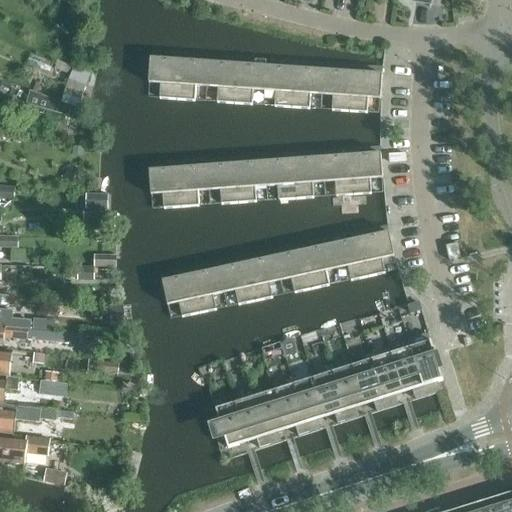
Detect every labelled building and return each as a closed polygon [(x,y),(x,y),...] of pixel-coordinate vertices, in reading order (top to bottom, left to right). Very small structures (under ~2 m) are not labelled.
[(159,100),(177,101),(179,62),(162,61),(162,65),(152,65),(152,60),(150,60),(149,84),(160,85),(159,100)] [(195,88),(207,88),(208,69),(197,68),(197,63),(179,62),(177,101),(194,102),(195,88)] [(217,103),(234,105),(237,66),(219,65),(219,69),(208,69),(207,88),(218,89),(217,103)] [(253,92),(264,92),(265,72),(254,72),(254,67),(237,66),(234,105),(252,106),(253,92)] [(69,80),(84,87),(89,75),(74,69),(69,80)] [(274,107),(292,109),(294,70),(277,69),(277,73),(265,72),(264,92),(275,93),(274,107)] [(310,95),(322,96),(323,76),(312,76),(312,71),(294,70),(292,109),(309,110),(310,95)] [(332,111),(349,112),(352,74),(334,73),(334,77),(323,76),(322,96),(333,97),(332,111)] [(352,74),(349,112),(367,114),(368,99),(380,100),(382,75),(379,75),(379,80),(369,80),(369,75),(352,74)] [(69,80),(64,94),(80,99),(84,87),(69,80)] [(31,93),(27,106),(46,112),(46,111),(68,117),(71,106),(61,103),(31,93)] [(64,94),(61,103),(71,106),(87,111),(90,102),(64,94)] [(46,112),(27,106),(25,112),(44,117),(46,112)] [(73,147),(72,156),(83,157),(84,148),(73,147)] [(368,156),(351,157),(354,196),(371,195),(370,180),(383,179),(381,155),(378,155),(378,160),(368,160),(368,156)] [(333,163),(322,164),(324,184),(335,183),(336,197),(354,196),(351,157),(333,159),(333,163)] [(311,160),(293,162),(296,200),(314,199),(313,184),(324,184),(322,164),(311,165),(311,160)] [(276,167),(265,168),(266,188),(278,187),(279,201),(296,200),(293,162),(276,163),(276,167)] [(253,165),(236,166),(239,204),(256,203),(255,189),(266,188),(265,168),(254,169),(253,165)] [(218,172),(207,172),(209,192),(220,191),(221,206),(239,204),(236,166),(218,167),(218,172)] [(196,169),(178,170),(181,209),(199,207),(198,193),(209,192),(207,172),(196,173),(196,169)] [(181,209),(178,170),(161,171),(161,176),(151,177),(151,172),(149,172),(151,196),(163,196),(164,210),(181,209)] [(0,185),(0,197),(13,199),(14,189),(14,187),(0,185)] [(94,209),(107,209),(107,194),(85,194),(85,200),(85,209),(94,209)] [(83,211),(82,223),(108,224),(108,222),(108,211),(88,211),(85,211),(83,211)] [(377,237),(360,240),(368,278),(385,274),(382,260),(394,258),(389,233),(386,234),(387,239),(378,241),(377,237)] [(0,235),(0,247),(10,248),(17,248),(18,236),(16,236),(0,235)] [(343,248),(332,251),(337,270),(348,268),(351,282),(368,278),(360,240),(342,244),(343,248)] [(446,247),(449,261),(461,259),(457,244),(446,247)] [(321,249),(303,252),(312,290),(329,286),(326,272),(337,270),(332,251),(321,253),(321,249)] [(287,260),(276,263),(280,282),(291,280),(294,294),(312,290),(303,252),(286,256),(287,260)] [(94,255),(94,268),(114,268),(114,255),(94,255)] [(264,261),(247,265),(255,302),(272,299),(269,285),(280,282),(276,263),(265,265),(264,261)] [(231,273),(220,275),(224,294),(235,292),(238,306),(255,302),(247,265),(230,268),(231,273)] [(77,280),(94,281),(94,269),(77,268),(77,280)] [(208,273),(191,277),(199,314),(216,311),(213,297),(224,294),(220,275),(209,277),(208,273)] [(199,314),(191,277),(174,281),(174,285),(165,287),(164,282),(162,282),(167,307),(179,304),(182,318),(199,314)] [(408,308),(410,315),(420,311),(418,305),(408,308)] [(122,326),(119,308),(107,311),(111,328),(122,326)] [(0,327),(30,331),(31,322),(0,320),(0,327)] [(0,344),(4,345),(4,337),(80,343),(80,335),(0,328),(0,344)] [(415,341),(409,343),(426,397),(437,394),(434,384),(443,382),(428,336),(415,340),(415,341)] [(292,339),(281,342),(283,347),(286,357),(296,353),(293,344),(292,339)] [(406,351),(391,355),(404,394),(412,391),(415,401),(426,397),(409,343),(404,345),(406,351)] [(0,376),(21,379),(24,356),(0,353),(0,376)] [(376,354),(370,356),(387,410),(398,406),(395,397),(404,394),(391,355),(378,359),(376,354)] [(367,363),(352,367),(365,406),(373,404),(376,413),(387,410),(370,356),(365,357),(367,363)] [(87,371),(117,374),(118,363),(88,360),(88,367),(87,371)] [(338,366),(331,368),(348,422),(359,419),(356,409),(365,406),(352,367),(339,372),(338,366)] [(328,375),(313,380),(326,419),(335,416),(338,425),(348,422),(331,368),(326,370),(328,375)] [(47,374),(46,382),(57,383),(58,375),(47,374)] [(17,392),(18,380),(6,378),(6,382),(0,381),(0,405),(3,406),(5,390),(17,392)] [(299,378),(292,380),(309,434),(320,431),(317,421),(326,419),(313,380),(301,384),(299,378)] [(289,388),(275,392),(287,431),(296,428),(299,438),(309,434),(292,380),(287,382),(289,388)] [(68,386),(39,382),(38,395),(66,399),(68,386)] [(260,391),(254,393),(271,447),(281,443),(278,434),(287,431),(275,392),(262,396),(260,391)] [(236,404),(248,443),(257,441),(260,450),(271,447),(254,393),(248,394),(250,400),(236,404)] [(228,450),(248,443),(236,404),(216,411),(220,423),(212,426),(218,443),(225,441),(228,450)] [(0,433),(13,434),(14,422),(39,425),(41,411),(15,407),(15,411),(0,409),(0,433)] [(41,411),(40,419),(51,421),(55,421),(55,417),(67,419),(72,420),(72,418),(73,415),(56,413),(41,411)] [(28,438),(28,442),(0,438),(0,462),(24,466),(26,455),(47,458),(50,441),(28,438)] [(46,471),(44,483),(64,487),(66,475),(46,471)] [(511,511),(511,494),(499,499),(503,511),(511,511)] [(503,511),(499,499),(480,505),(482,511),(503,511)]
